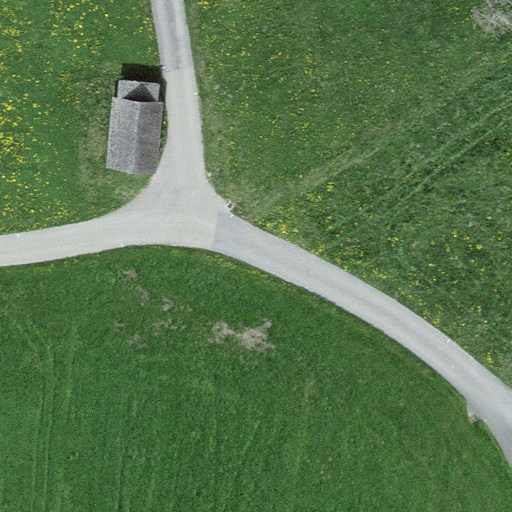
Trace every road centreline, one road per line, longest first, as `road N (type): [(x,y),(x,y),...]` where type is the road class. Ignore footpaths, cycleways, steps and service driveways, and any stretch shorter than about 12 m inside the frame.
road 1 (unclassified): [(182,228),(255,246),(356,296),(445,355),(511,422)]
road 2 (unclassified): [(182,228),(182,99),(166,0)]
road 3 (unclassified): [(0,251),(182,228)]
